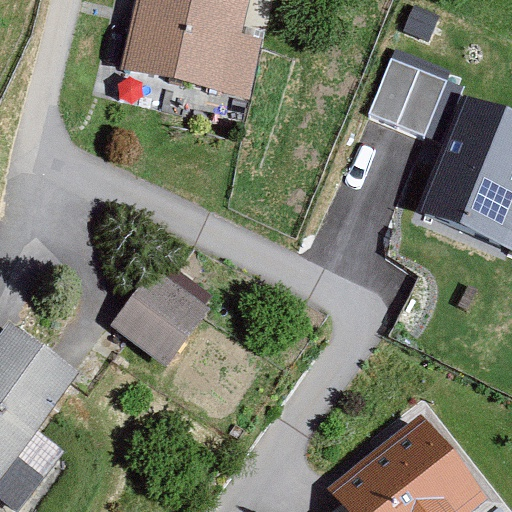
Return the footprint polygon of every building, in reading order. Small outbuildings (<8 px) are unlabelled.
[(252,0),(138,0),(121,73),(250,103),(263,45),(244,40),(252,0)] [(449,83),(394,61),(368,122),(424,145),(449,83)] [(511,119),(471,102),(424,218),(511,255),(511,119)] [(212,314),(154,271),(112,328),(168,370),(212,314)] [(80,380),(11,327),(0,342),(0,503),(11,511),(21,511),(66,454),(39,435),(80,380)] [(475,511),(488,502),(422,422),(327,497),(338,509),(335,511),(475,511)]
